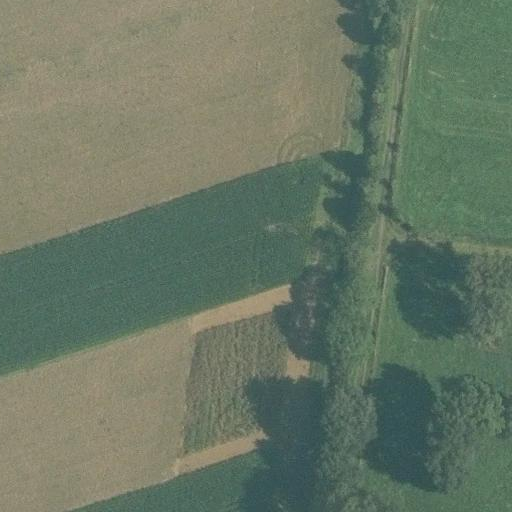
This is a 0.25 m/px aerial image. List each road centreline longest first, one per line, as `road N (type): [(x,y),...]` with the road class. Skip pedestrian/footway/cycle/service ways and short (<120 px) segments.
road 1 (track): [(406,0),(346,511)]
road 2 (track): [(511,253),(373,237)]
